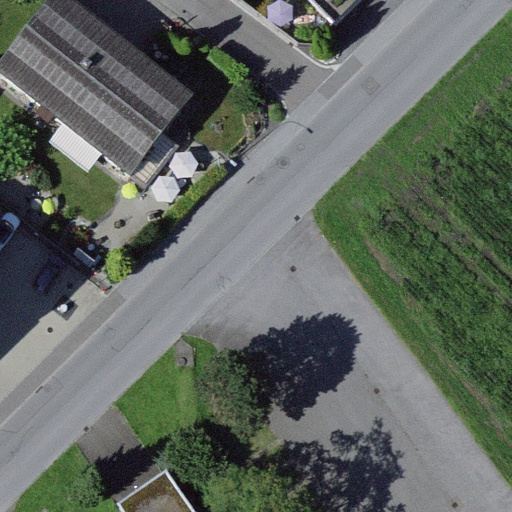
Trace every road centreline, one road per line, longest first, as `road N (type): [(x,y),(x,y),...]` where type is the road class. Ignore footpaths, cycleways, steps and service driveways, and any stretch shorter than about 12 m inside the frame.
road 1 (residential): [(0,475),(345,123)]
road 2 (residential): [(345,123),(183,0)]
road 3 (residential): [(345,123),(470,0)]
